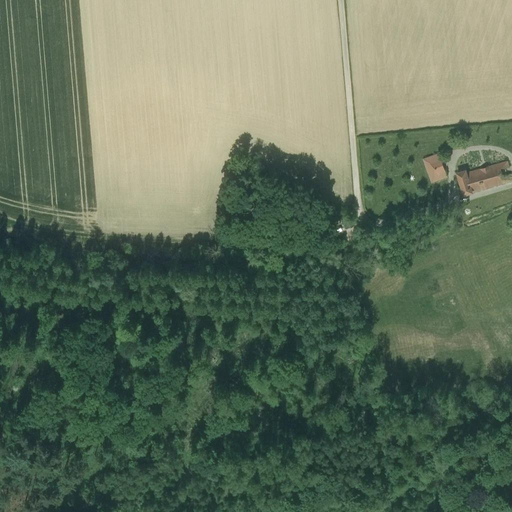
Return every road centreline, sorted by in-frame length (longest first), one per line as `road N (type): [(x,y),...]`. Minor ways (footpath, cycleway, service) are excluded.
road 1 (track): [(359,225),(344,234),(181,246),(35,231),(0,219)]
road 2 (unclassified): [(340,0),(359,225)]
